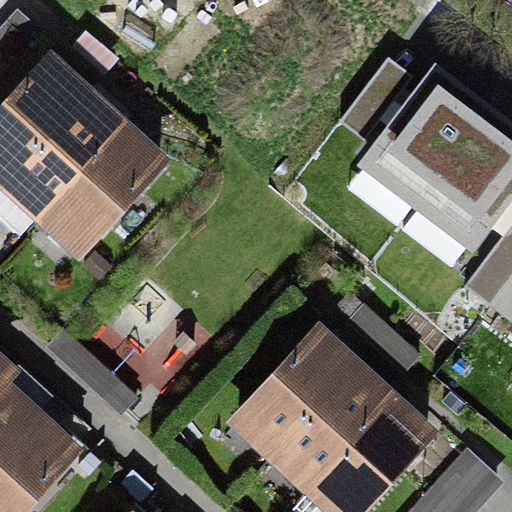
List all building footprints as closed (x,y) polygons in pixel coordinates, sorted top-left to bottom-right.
[(0,186),(10,175),(84,94),(47,61),(0,112),(0,186)] [(367,153),(473,233),(511,181),(511,117),(438,61),(367,153)] [(46,208),(120,127),(84,94),(10,175),(46,208)] [(120,127),(46,208),(84,243),(158,162),(120,127)] [(83,261),(101,277),(112,264),(95,248),(83,261)] [(511,270),(489,300),(511,317),(511,270)] [(334,306),(405,370),(422,352),(351,287),(334,306)] [(46,344),(123,413),(141,394),(64,324),(46,344)] [(275,452),(354,365),(316,331),(237,418),(275,452)] [(0,365),(0,381),(9,374),(0,365)] [(354,365),(275,452),(311,485),(390,398),(354,365)] [(0,453),(32,417),(0,387),(0,453)] [(390,398),(311,485),(342,511),(364,511),(433,435),(390,398)] [(177,435),(196,450),(211,431),(192,416),(177,435)] [(0,511),(14,511),(70,451),(32,417),(0,453),(0,511)] [(467,448),(411,511),(477,511),(505,480),(467,448)] [(78,464),(89,473),(102,458),(91,449),(78,464)] [(122,481),(141,499),(154,484),(135,467),(122,481)]
